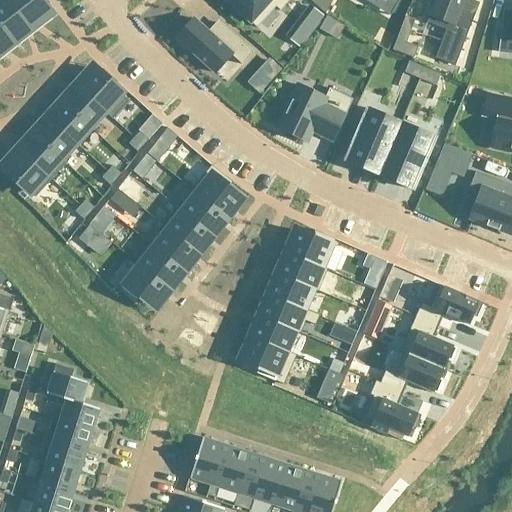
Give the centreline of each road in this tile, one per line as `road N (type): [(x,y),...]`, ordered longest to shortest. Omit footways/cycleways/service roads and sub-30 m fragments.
road 1 (residential): [(511,271),(268,160),(192,100),(106,10)]
road 2 (residential): [(511,306),(473,393),(402,482)]
